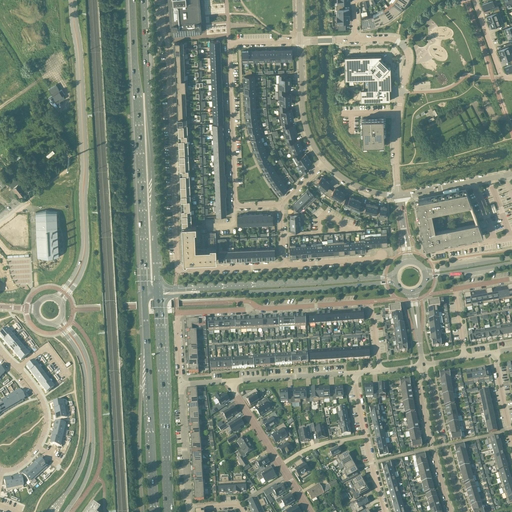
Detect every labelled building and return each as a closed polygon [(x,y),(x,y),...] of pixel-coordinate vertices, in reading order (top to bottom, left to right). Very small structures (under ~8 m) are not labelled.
[(168,0),(170,26),(171,26),(171,29),(172,29),(173,32),(172,32),(172,35),(197,33),(197,32),(202,32),(201,26),(201,22),(202,22),(200,3),(203,3),(202,0),(168,0)] [(394,0),(392,3),(400,11),(404,5),(397,0),(394,0)] [(492,8),(493,10),(499,8),(498,5),(494,6),(492,1),(483,4),(485,10),(492,8)] [(388,7),(394,15),(400,11),(392,3),(388,7)] [(343,9),(343,6),(344,6),(336,6),(336,10),(338,10),(338,16),(337,16),(349,15),(349,9),(343,9)] [(389,19),(394,15),(388,7),(384,10),(383,9),(383,10),(389,19)] [(489,21),(501,17),(499,12),(500,11),(499,8),(493,10),(494,13),(487,16),(489,21)] [(378,11),(383,22),(389,19),(383,10),(383,9),(380,10),(378,11)] [(378,12),(378,13),(373,15),(377,25),(383,22),(378,11),(378,12)] [(338,26),(338,30),(346,30),(346,25),(344,26),(343,22),(349,22),(349,15),(337,16),(337,26),(338,26)] [(363,28),(370,26),(367,15),(362,16),(363,28)] [(367,15),(370,26),(376,25),(377,25),(373,15),(368,16),(368,15),(367,15)] [(501,17),(489,21),(491,27),(498,24),(499,27),(505,25),(504,22),(503,22),(501,17)] [(499,50),(501,55),(511,51),(510,46),(511,45),(511,44),(511,42),(505,44),(506,47),(499,50)] [(511,51),(501,55),(503,61),(510,58),(511,61),(511,60),(511,51)] [(381,60),(381,56),(345,57),(345,58),(345,80),(363,79),(364,89),(361,89),(361,101),(369,101),(390,100),(389,89),(391,89),(391,77),(390,65),(387,65),(381,60)] [(278,83),(290,83),(290,78),(287,78),(287,75),(279,75),(279,83),(278,83)] [(291,88),(290,83),(278,83),(278,91),(287,91),(287,88),(291,88)] [(57,103),(65,98),(63,95),(65,94),(62,89),(60,90),(56,85),(48,89),(52,95),(48,98),(51,103),(55,100),(57,103)] [(291,99),(291,94),(287,94),(287,91),(278,91),(278,99),(291,99)] [(291,104),(291,99),(278,99),(280,99),(280,104),(280,107),(279,108),(288,107),(287,104),(291,104)] [(292,114),(292,110),(288,110),(288,107),(279,108),(279,112),(280,116),(292,114)] [(293,119),(292,114),(280,116),(280,121),(281,125),(290,123),(289,120),(293,119)] [(58,120),(56,122),(60,126),(63,130),(70,126),(63,117),(58,120)] [(362,119),(363,145),(384,144),(384,118),(362,119)] [(295,130),(294,125),(291,126),(290,123),(281,125),(283,125),(284,128),(285,132),(283,133),(295,130)] [(297,134),(295,130),(283,133),(284,138),(286,141),(294,138),(293,135),(297,134)] [(252,145),(262,142),(261,137),(251,139),(252,145)] [(295,141),(294,138),(286,141),(287,145),(289,149),(301,144),(299,140),(295,141)] [(252,145),(254,151),(263,147),(262,142),(252,145)] [(303,149),(301,144),(289,149),(291,154),(293,157),(301,153),(299,150),(303,149)] [(266,152),(263,147),(254,151),(256,156),(266,152)] [(52,150),(46,156),(49,159),(55,153),(52,150)] [(256,156),(259,161),(268,157),(266,152),(256,156)] [(297,165),(298,165),(308,158),(306,154),(303,156),(301,153),(293,157),(293,158),(295,157),(296,160),(299,164),(297,165)] [(259,161),(261,166),(270,162),(268,157),(259,161)] [(311,162),(308,158),(298,165),(303,173),(310,167),(308,164),(311,162)] [(262,166),(264,171),(273,167),(270,162),(261,166),(262,166)] [(275,171),(273,167),(264,171),(267,176),(275,171)] [(267,176),(270,181),(278,175),(275,171),(267,176)] [(281,180),(278,175),(270,181),(273,186),(281,180)] [(319,188),(326,180),(321,177),(319,179),(318,177),(313,182),(319,187),(319,188)] [(276,190),(284,184),(281,180),(273,186),(276,190)] [(331,189),(328,187),(330,184),(326,180),(319,188),(326,195),(331,189)] [(284,184),(276,190),(280,194),(288,188),(284,184)] [(326,195),(334,200),(340,191),(335,188),(333,190),(331,189),(326,195)] [(317,198),(308,189),(304,193),(313,202),(317,198)] [(346,198),(343,197),(345,194),(340,191),(334,200),(335,199),(343,204),(346,198)] [(466,191),(462,191),(415,201),(424,247),(482,236),(483,236),(478,223),(477,223),(471,205),(470,202),(471,202),(466,191)] [(309,205),(313,202),(304,193),(300,196),(309,205)] [(305,209),(309,205),(300,196),(296,200),(305,209)] [(353,204),(355,199),(350,197),(349,200),(346,198),(343,204),(352,208),(353,204)] [(362,205),(361,205),(359,204),(361,201),(355,199),(353,204),(352,208),(361,211),(362,205)] [(305,209),(296,200),(292,204),(296,208),(293,210),(298,213),(299,213),(299,211),(303,207),(305,209)] [(370,214),(372,205),(366,203),(366,206),(362,205),(361,211),(370,214)] [(379,218),(381,206),(380,210),(377,209),(378,206),(372,205),(370,214),(379,216),(379,218)] [(381,206),(379,218),(388,220),(387,213),(386,213),(387,207),(381,206)] [(46,210),(36,212),(38,257),(48,259),(59,256),(57,211),(46,210)] [(299,214),(299,213),(298,213),(293,210),(293,214),(290,214),(290,220),(302,220),(302,219),(301,219),(301,214),(299,214)] [(215,232),(207,233),(208,247),(210,247),(210,248),(196,249),(195,232),(196,232),(196,226),(183,227),(184,262),(184,263),(184,264),(185,264),(186,264),(187,264),(187,263),(187,262),(196,262),(196,261),(216,260),(217,260),(216,247),(216,232),(215,232)] [(387,233),(381,233),(382,245),(388,245),(387,238),(389,238),(389,235),(387,235),(387,233)] [(0,244),(6,252),(11,248),(0,234),(0,244)] [(19,253),(14,247),(9,253),(14,258),(19,253)] [(464,309),(472,307),(470,295),(464,296),(464,301),(463,301),(464,309)] [(428,303),(428,306),(429,306),(430,309),(428,309),(440,308),(439,304),(444,304),(443,303),(443,301),(428,303)] [(400,307),(385,309),(385,311),(385,312),(389,311),(390,315),(401,313),(400,313),(399,310),(401,310),(400,307)] [(203,326),(206,326),(206,320),(186,321),(187,332),(197,331),(192,331),(192,327),(203,326)] [(8,328),(0,334),(0,336),(3,340),(11,333),(12,333),(8,328)] [(11,333),(3,340),(6,344),(15,337),(11,333)] [(15,337),(6,344),(10,348),(19,341),(15,336),(15,337)] [(19,341),(10,348),(13,352),(22,345),(19,341)] [(22,345),(13,352),(17,356),(25,349),(25,350),(26,349),(22,345)] [(25,349),(17,356),(21,361),(29,354),(25,350),(25,349)] [(34,361),(26,367),(30,371),(37,366),(34,361)] [(37,366),(30,371),(33,376),(40,370),(37,366)] [(40,370),(33,376),(36,380),(43,374),(40,370)] [(43,374),(36,380),(40,384),(47,379),(43,374)] [(47,379),(40,384),(43,389),(50,383),(47,379)] [(50,383),(43,389),(46,393),(53,388),(50,383)] [(376,398),(376,392),(373,392),(372,386),(369,386),(369,385),(364,385),(365,390),(366,390),(366,397),(373,397),(373,398),(376,398)] [(376,392),(376,398),(380,398),(380,397),(386,397),(386,395),(385,385),(379,385),(379,392),(376,392)] [(339,400),(339,399),(343,398),(342,391),(343,391),(343,387),(338,387),(338,388),(335,388),(336,395),(332,395),(333,401),(339,400)] [(330,401),(333,401),(332,395),(329,395),(329,388),(323,389),(324,400),(329,399),(330,401)] [(318,401),(318,389),(312,389),(313,396),(309,396),(310,402),(318,402),(318,401)] [(19,390),(14,392),(19,402),(24,399),(19,390)] [(247,400),(251,406),(259,401),(257,397),(259,395),(256,390),(251,393),(252,396),(247,400)] [(291,404),(291,398),(287,398),(287,391),(284,391),(284,390),(279,391),(280,395),(281,402),(288,402),(288,404),(291,404)] [(294,397),(291,398),(291,404),(300,403),(299,390),(294,391),(294,397)] [(310,402),(309,396),(306,397),(305,390),(299,390),(300,403),(301,403),(300,400),(306,400),(306,403),(310,402)] [(14,392),(9,395),(9,396),(9,395),(15,404),(19,402),(14,392)] [(225,394),(221,397),(219,395),(215,397),(219,404),(216,406),(220,411),(224,408),(223,405),(229,401),(225,394)] [(9,396),(4,398),(5,399),(10,407),(15,404),(9,395),(9,396)] [(1,402),(5,410),(10,407),(5,399),(1,402)] [(267,399),(259,404),(260,407),(256,410),(260,417),(271,410),(268,406),(270,404),(267,399)] [(228,410),(226,408),(220,411),(222,415),(223,414),(227,420),(228,421),(233,418),(232,417),(237,413),(233,407),(228,410)] [(263,424),(267,430),(277,425),(274,420),(278,418),(274,413),(268,417),(270,420),(263,424)] [(240,419),(233,424),(231,421),(226,425),(227,428),(229,427),(232,432),(235,430),(236,432),(240,429),(239,427),(243,425),(240,419)] [(54,422),(53,428),(54,428),(65,431),(66,425),(54,422)] [(281,442),(287,438),(286,437),(287,436),(284,432),(287,430),(283,424),(284,424),(275,429),(276,429),(278,432),(272,436),(276,443),(280,440),(281,442)] [(299,430),(301,442),(304,442),(305,443),(308,442),(308,441),(310,441),(308,434),(311,434),(310,426),(306,427),(307,429),(299,430)] [(323,427),(316,428),(318,439),(325,438),(323,427)] [(54,428),(53,433),(63,436),(64,436),(65,431),(54,428)] [(462,439),(461,433),(451,435),(452,441),(462,439)] [(227,439),(229,444),(238,438),(235,434),(227,439)] [(237,442),(241,449),(250,443),(246,437),(237,442)] [(286,444),(279,449),(283,456),(286,454),(287,455),(289,453),(289,452),(292,450),(289,447),(291,445),(289,442),(292,441),(290,437),(284,441),(286,444)] [(500,442),(499,437),(487,440),(489,445),(500,442)] [(51,439),(50,445),(61,447),(63,441),(62,441),(51,439)] [(250,443),(241,449),(246,455),(254,450),(250,443)] [(454,447),(456,453),(465,450),(464,444),(454,447)] [(340,456),(339,454),(340,453),(337,448),(333,450),(332,449),(330,451),(330,452),(333,458),(334,457),(335,458),(340,456)] [(467,456),(465,450),(456,453),(457,458),(467,456)] [(347,454),(336,460),(338,465),(341,464),(350,459),(347,454)] [(415,457),(416,462),(426,460),(425,454),(415,457)] [(243,469),(248,465),(243,457),(237,460),(243,469)] [(265,465),(269,463),(266,457),(255,464),(258,469),(255,472),(256,474),(265,469),(263,467),(265,466),(265,465)] [(494,460),(496,465),(495,466),(506,463),(504,458),(494,460)] [(341,464),(343,468),(353,463),(350,459),(341,464)] [(39,460),(35,464),(43,472),(47,468),(39,460)] [(301,460),(294,464),(297,469),(296,470),(297,472),(294,473),(297,478),(300,477),(302,479),(303,478),(303,479),(307,476),(304,471),(307,469),(305,465),(304,465),(301,460)] [(468,461),(458,463),(460,469),(469,466),(468,461)] [(381,465),(383,471),(394,467),(393,462),(381,465)] [(355,468),(353,463),(343,468),(343,469),(344,468),(346,473),(344,474),(345,474),(355,468)] [(496,471),(507,468),(506,463),(495,466),(496,471)] [(35,464),(31,467),(39,476),(43,472),(35,464)] [(27,471),(34,480),(39,476),(31,467),(27,471)] [(394,467),(383,471),(385,476),(396,473),(394,468),(394,467)] [(356,474),(358,473),(355,468),(345,474),(347,479),(352,476),(353,478),(357,476),(356,474)] [(274,472),(272,473),(271,470),(267,472),(265,469),(256,474),(256,475),(260,481),(263,479),(266,482),(276,476),(275,475),(276,475),(274,472)] [(26,470),(22,474),(30,484),(34,480),(27,471),(26,470)] [(509,475),(508,470),(498,473),(500,478),(509,475)] [(396,478),(394,473),(396,473),(385,476),(386,481),(396,478)] [(500,478),(501,483),(511,480),(509,475),(500,478)] [(21,477),(15,478),(18,489),(23,488),(21,477)] [(15,478),(9,479),(12,490),(18,489),(15,478)] [(356,478),(349,482),(350,483),(350,484),(353,489),(363,483),(361,478),(357,480),(356,478)] [(388,486),(399,483),(397,483),(396,478),(386,481),(388,486)] [(9,479),(4,481),(6,492),(12,490),(9,479)] [(328,484),(331,490),(338,486),(335,480),(328,484)] [(511,482),(511,480),(501,483),(503,488),(502,489),(511,485),(511,482)] [(363,483),(353,489),(354,488),(356,493),(366,487),(363,483)] [(399,483),(388,486),(389,491),(400,488),(399,483)] [(474,483),(465,486),(466,491),(476,488),(474,483)] [(266,490),(263,492),(266,497),(269,495),(272,493),(274,495),(276,494),(277,496),(280,495),(280,496),(283,494),(283,493),(286,491),(284,488),(285,487),(283,484),(276,488),(275,485),(266,490)] [(312,500),(324,493),(319,485),(307,492),(312,500)] [(502,491),(503,494),(511,491),(511,485),(502,489),(502,491)] [(366,487),(356,493),(357,493),(359,498),(365,494),(369,492),(366,487)] [(389,491),(391,497),(402,493),(400,488),(389,491)] [(478,494),(476,488),(466,491),(468,497),(478,494)] [(403,499),(402,493),(391,497),(392,502),(403,499)] [(426,496),(427,501),(437,498),(435,493),(426,496)] [(479,499),(478,494),(468,497),(470,502),(479,499)] [(285,507),(294,501),(291,495),(284,499),(282,497),(276,501),(278,504),(282,501),(285,507)] [(263,499),(259,501),(258,498),(248,502),(251,508),(265,502),(266,501),(265,498),(263,499)] [(356,511),(359,511),(363,510),(362,507),(368,503),(365,498),(353,505),(356,511)] [(439,503),(437,498),(427,501),(429,506),(439,503)] [(394,507),(403,504),(402,504),(401,500),(403,499),(392,502),(394,507)] [(471,507),(481,504),(479,499),(470,502),(471,507)] [(251,508),(252,511),(259,511),(263,510),(262,507),(266,505),(268,505),(266,501),(265,502),(251,508)] [(440,508),(439,503),(429,506),(431,511),(440,508)]
